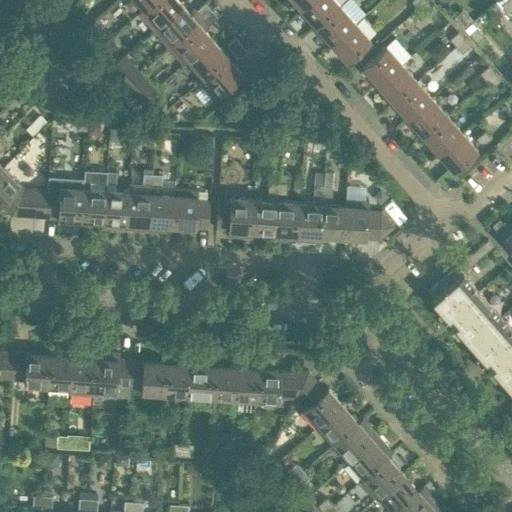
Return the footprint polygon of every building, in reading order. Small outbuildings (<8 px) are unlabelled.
[(136,0),(143,7),(144,8),(153,0),(136,0)] [(159,26),(184,5),(179,0),(153,0),(144,8),(143,7),(138,13),(154,31),(154,30),(154,29),(159,25),(159,26)] [(293,0),(301,8),(310,0),(293,0)] [(316,26),(340,5),(336,0),(310,0),(301,8),(316,26)] [(423,15),(432,7),(426,0),(425,0),(417,8),(423,15)] [(509,13),(511,10),(511,2),(510,0),(505,0),(501,3),(509,13)] [(198,21),(203,17),(212,10),(205,2),(192,14),(184,5),(159,26),(159,25),(154,29),(154,30),(154,31),(168,48),(198,21)] [(331,43),(356,22),(340,5),(316,26),(331,43)] [(211,22),(218,17),(212,10),(203,17),(207,22),(211,22)] [(87,28),(92,33),(101,25),(96,20),(87,28)] [(189,60),(213,39),(198,21),(168,48),(183,64),(189,59),(189,60)] [(347,61),(371,40),(356,22),(331,43),(347,61)] [(476,42),(484,35),(472,22),(464,28),(476,42)] [(456,46),(465,38),(458,30),(449,38),(456,46)] [(102,45),(110,53),(118,46),(111,37),(102,45)] [(233,52),(242,44),(235,37),(229,42),(228,47),(233,52)] [(462,53),(471,45),(465,38),(456,46),(462,53)] [(204,77),(228,56),(213,39),(189,60),(204,77)] [(241,57),(248,51),(242,44),(233,52),(237,56),(241,57)] [(378,84),(402,63),(386,45),(362,66),(378,84)] [(215,98),(217,97),(244,73),(228,56),(204,77),(199,81),(215,98)] [(393,101),(417,80),(402,63),(378,84),(393,101)] [(486,80),(495,72),(488,65),(469,81),(469,84),(474,90),(486,79),(486,80)] [(0,79),(13,93),(19,86),(3,70),(2,71),(0,73),(0,79)] [(146,76),(142,71),(133,79),(137,84),(146,76)] [(492,86),(501,79),(495,72),(486,80),(492,86)] [(408,118),(432,97),(417,80),(393,101),(408,118)] [(423,135),(447,114),(432,97),(408,118),(423,135)] [(39,113),(33,119),(41,126),(46,120),(39,113)] [(438,153),(462,132),(447,114),(423,135),(438,153)] [(86,129),(87,119),(77,119),(77,125),(80,129),(86,129)] [(89,132),(99,133),(100,122),(89,122),(89,132)] [(143,130),(133,129),(132,141),(142,142),(143,130)] [(483,145),(492,137),(485,130),(476,138),(483,145)] [(454,170),(478,149),(462,132),(438,153),(454,170)] [(190,134),(180,134),(179,144),(185,144),(190,140),(190,134)] [(36,216),(38,188),(24,187),(4,167),(0,170),(0,203),(1,203),(12,214),(36,216)] [(128,222),(127,228),(150,230),(150,223),(154,169),(153,169),(143,168),(142,183),(129,182),(128,190),(129,190),(127,222),(128,222)] [(107,182),(107,170),(98,169),(85,169),(85,178),(82,219),(104,221),(106,188),(107,182)] [(107,170),(107,182),(116,183),(117,171),(107,170)] [(323,197),(325,172),(315,171),(313,202),(300,201),(298,239),(321,241),(321,235),(323,203),(322,203),(322,197),(323,197)] [(331,197),(333,172),(325,172),(323,197),(331,197)] [(150,223),(150,230),(173,231),(173,225),(175,193),(161,192),(162,175),(153,174),(150,223)] [(38,188),(36,216),(82,219),(85,178),(50,175),(49,175),(48,189),(38,188)] [(277,200),(277,194),(278,181),(268,181),(267,199),(255,198),(253,230),(275,232),(277,200)] [(286,195),(287,182),(278,181),(277,194),(286,195)] [(209,227),(211,199),(199,198),(199,194),(199,188),(175,187),(175,193),(173,225),(209,227)] [(104,221),(104,226),(127,228),(128,222),(127,222),(129,190),(128,190),(116,189),(106,188),(104,221)] [(253,230),(255,198),(231,197),(230,201),(218,200),(217,228),(229,229),(228,235),(253,236),(253,230)] [(379,238),(394,225),(381,210),(369,210),(370,199),(345,198),(345,204),(346,204),(344,236),(379,238)] [(300,201),(277,200),(275,232),(274,238),(298,239),(300,201)] [(346,204),(345,204),(323,203),(321,235),(344,236),(346,204)] [(500,234),(507,227),(499,218),(492,225),(500,234)] [(468,340),(499,313),(463,272),(494,245),(488,238),(428,291),(434,297),(432,299),(468,340)] [(510,387),(511,384),(511,327),(499,313),(468,340),(510,387)] [(0,377),(25,380),(24,384),(49,385),(51,353),(0,349),(0,377)] [(96,356),(94,394),(128,396),(129,386),(130,386),(132,359),(120,358),(121,351),(97,350),(96,356)] [(71,387),(73,355),(51,353),(49,385),(70,387),(71,387)] [(165,393),(189,394),(191,362),(192,355),(168,354),(168,361),(165,393)] [(94,394),(96,356),(73,355),(71,387),(70,387),(70,392),(94,394)] [(165,393),(168,361),(132,359),(130,386),(142,387),(142,391),(165,393)] [(211,396),(214,364),(191,362),(189,394),(211,396)] [(234,397),(236,365),(214,364),(211,396),(234,397)] [(257,399),(259,367),(236,365),(234,397),(257,399)] [(296,399),(317,380),(308,370),(259,367),(257,399),(280,400),(281,396),(295,397),(296,399)] [(325,389),(317,380),(296,399),(319,425),(343,404),(328,386),(325,389)] [(335,442),(359,421),(343,404),(319,425),(335,442)] [(379,435),(363,418),(359,422),(359,421),(335,442),(350,460),(379,435)] [(114,434),(113,448),(125,449),(127,431),(119,430),(114,434)] [(67,446),(68,434),(57,434),(57,446),(67,446)] [(75,447),(76,435),(68,434),(67,446),(75,447)] [(228,457),(238,458),(239,435),(230,434),(229,445),(228,457)] [(365,477),(389,456),(393,452),(379,435),(350,460),(363,475),(365,477)] [(174,442),(174,454),(183,455),(184,443),(174,442)] [(183,455),(205,456),(206,444),(184,443),(183,455)] [(229,445),(220,445),(219,457),(228,457),(229,445)] [(115,451),(115,463),(123,463),(127,459),(127,451),(115,451)] [(288,470),(294,478),(303,470),(297,462),(296,463),(287,453),(278,461),(288,470)] [(380,495),(405,474),(389,456),(365,477),(363,475),(358,480),(374,498),(379,493),(380,495)] [(187,463),(186,471),(197,472),(198,464),(187,463)] [(303,470),(294,478),(300,484),(309,477),(303,470)] [(419,490),(405,474),(380,495),(395,511),(419,490)] [(395,511),(428,511),(438,503),(423,486),(419,490),(395,511)] [(34,494),(33,506),(43,506),(44,495),(34,494)] [(51,508),(52,495),(44,495),(43,506),(43,507),(51,508)] [(88,511),(89,498),(79,497),(78,510),(88,511)] [(327,497),(318,505),(324,511),(333,504),(327,497)] [(97,511),(98,498),(89,498),(88,511),(97,511)] [(134,511),(135,501),(124,500),(123,511),(111,510),(110,511),(134,511)] [(135,501),(134,511),(142,511),(143,501),(135,501)] [(180,511),(181,504),(170,503),(169,511),(180,511)] [(446,511),(438,503),(428,511),(446,511)]
